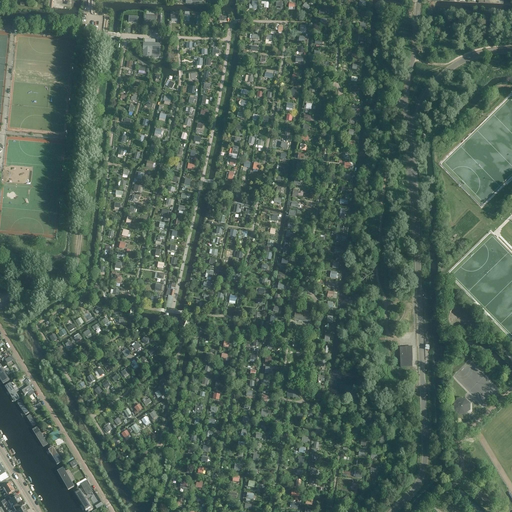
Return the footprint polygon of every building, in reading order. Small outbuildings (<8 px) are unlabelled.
[(252,2),(252,5),(249,5),(249,9),(253,9),(253,10),(257,10),(257,2),(252,2)] [(156,25),(157,16),(145,15),(145,24),(156,25)] [(160,51),(160,43),(143,43),(143,57),(152,57),(152,53),(152,51),(160,51)] [(359,55),(352,55),(352,53),(345,52),(345,54),(346,54),(346,57),(352,58),(351,61),(358,61),(359,55)] [(266,73),(265,73),(264,78),(272,79),(274,72),(266,70),(266,73)] [(297,74),(293,74),(293,76),(292,76),(292,80),(298,80),(298,77),(301,77),(301,72),(298,72),(297,74)] [(175,84),(168,80),(165,85),(172,89),(175,84)] [(295,97),(297,88),(293,88),(292,90),(291,90),(291,93),(289,93),(288,97),(292,98),(292,96),(295,97)] [(171,98),(164,96),(163,102),(164,102),(164,105),(169,106),(170,103),(171,98)] [(161,136),(163,130),(156,129),(154,134),(155,135),(154,137),(160,138),(161,136)] [(255,138),(255,139),(249,138),(248,144),(249,144),(249,146),(252,146),(253,145),(254,145),(255,141),(256,141),(257,138),(255,138)] [(158,146),(152,144),(150,152),(156,154),(158,146)] [(232,181),(234,173),(229,172),(229,173),(227,173),(226,179),(228,179),(228,180),(232,181)] [(141,186),(135,184),(133,191),(134,191),(139,193),(139,192),(140,192),(141,186)] [(274,215),(274,214),(270,214),(269,220),(271,221),(277,222),(278,216),(274,215)] [(212,279),(213,272),(207,271),(205,277),(212,279)] [(286,274),(279,272),(277,280),(282,281),(282,278),(285,278),(286,274)] [(236,297),(230,296),(231,294),(228,294),(226,300),(229,301),(229,304),(235,305),(236,297)] [(310,323),(312,314),(295,312),(294,321),(310,323)] [(79,326),(84,323),(81,318),(75,321),(79,326)] [(107,318),(102,321),(106,328),(112,324),(111,322),(110,323),(107,318)] [(67,334),(64,330),(63,331),(61,328),(58,330),(60,332),(58,333),(61,338),(67,334)] [(89,330),(83,333),(86,338),(88,340),(92,337),(91,335),(91,334),(89,330)] [(75,339),(74,339),(76,343),(82,339),(80,336),(79,336),(78,334),(74,337),(75,339)] [(213,344),(214,337),(207,335),(206,342),(213,344)] [(150,340),(145,336),(142,341),(146,345),(150,340)] [(133,348),(135,352),(141,348),(138,343),(135,344),(134,343),(132,345),(133,347),(133,348)] [(400,355),(400,357),(400,367),(408,367),(412,367),(412,359),(411,347),(405,347),(400,347),(400,355)] [(129,353),(127,349),(122,353),(126,358),(130,355),(129,354),(129,353)] [(155,349),(148,353),(151,357),(158,353),(155,349)] [(1,365),(0,365),(0,372),(5,380),(7,379),(7,380),(10,379),(1,365)] [(95,373),(98,378),(104,374),(101,369),(95,373)] [(129,375),(126,370),(121,373),(125,378),(129,375)] [(27,378),(21,381),(23,385),(26,383),(28,386),(22,389),(25,394),(28,393),(29,396),(35,393),(27,378)] [(164,379),(159,382),(163,388),(168,385),(164,379)] [(85,385),(83,382),(82,383),(81,381),(77,383),(78,386),(81,390),(85,387),(84,385),(85,385)] [(105,390),(111,386),(108,381),(102,385),(105,390)] [(12,383),(8,386),(17,401),(21,398),(12,383)] [(99,387),(94,391),(98,396),(103,392),(99,387)] [(299,399),(300,388),(288,387),(286,397),(299,399)] [(36,409),(42,407),(38,398),(32,401),(36,409)] [(469,410),(469,403),(465,399),(458,399),(454,403),(454,410),(458,414),(465,414),(469,410)] [(21,401),(17,404),(25,415),(29,412),(21,401)] [(140,405),(134,408),(138,413),(143,410),(140,405)] [(154,412),(149,415),(152,420),(157,417),(154,412)] [(30,414),(27,416),(33,427),(37,425),(30,414)] [(150,424),(146,417),(141,420),(144,425),(145,425),(146,427),(150,424)] [(122,424),(118,419),(114,422),(117,427),(122,424)] [(108,433),(108,434),(113,430),(109,426),(107,424),(104,427),(105,428),(105,429),(105,430),(104,430),(107,434),(108,433)] [(136,425),(131,428),(135,434),(135,433),(136,435),(140,432),(139,430),(140,430),(136,425)] [(37,427),(33,430),(43,447),(47,444),(37,427)] [(359,433),(354,427),(351,430),(356,436),(359,433)] [(58,429),(50,434),(53,441),(62,436),(58,429)] [(130,435),(127,431),(121,434),(124,439),(125,439),(126,441),(131,438),(130,436),(130,435)] [(116,436),(111,439),(115,445),(120,442),(116,436)] [(368,443),(362,438),(358,442),(363,447),(368,443)] [(62,461),(53,447),(49,450),(49,451),(49,452),(49,453),(50,454),(51,455),(52,455),(58,464),(62,461)] [(74,486),(63,468),(59,470),(61,472),(59,473),(68,489),(74,486)] [(6,473),(0,476),(0,486),(7,482),(5,479),(9,477),(6,473)] [(87,481),(81,485),(86,493),(92,489),(87,481)] [(12,487),(5,492),(6,494),(3,496),(5,498),(11,494),(10,493),(14,491),(12,487)] [(80,490),(75,493),(86,511),(91,507),(80,490)] [(1,502),(3,505),(9,502),(14,510),(18,507),(17,504),(20,502),(15,494),(1,502)]
